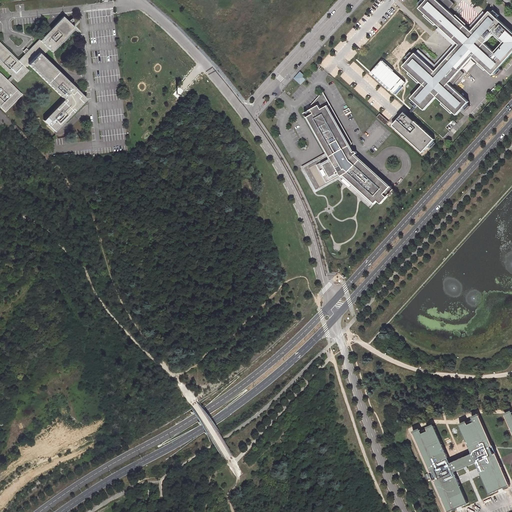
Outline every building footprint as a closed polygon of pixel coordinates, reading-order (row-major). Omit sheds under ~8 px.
[(486,15),(480,22),(474,29),(471,26),(468,29),(448,11),(436,0),(426,0),(419,8),(439,26),(460,45),(435,71),(415,53),(403,67),(423,85),(411,98),(425,110),(437,97),(457,115),(469,102),(448,84),(473,57),(493,75),(511,54),(511,31),(490,12),(486,15)] [(436,0),(448,11),(455,4),(450,0),(436,0)] [(483,12),(471,26),(474,29),(480,22),(486,15),(483,12)] [(7,80),(0,73),(0,105),(6,112),(22,95),(9,83),(13,78),(18,82),(29,70),(25,67),(27,64),(64,99),(44,121),(56,132),(87,98),(42,57),(49,49),(53,53),(76,28),(64,17),(41,41),(39,39),(19,61),(0,42),(0,64),(11,75),(7,80)] [(414,20),(399,38),(415,53),(419,49),(421,52),(425,48),(423,45),(428,39),(430,41),(432,37),(414,20)] [(402,65),(403,67),(415,53),(399,38),(386,26),(379,34),(381,36),(376,42),(385,50),(383,52),(400,67),(402,65)] [(460,45),(439,26),(436,30),(453,45),(435,65),(421,52),(419,49),(415,53),(435,71),(460,45)] [(383,61),(372,72),(396,95),(407,83),(383,61)] [(300,74),(296,79),(301,83),(305,78),(300,74)] [(378,201),(382,204),(395,190),(391,187),(355,155),(356,155),(356,154),(356,153),(355,152),(353,153),(349,147),(350,146),(327,107),(329,106),(322,94),(308,108),(310,111),(303,115),(306,120),(308,118),(329,154),(330,157),(306,172),(317,191),(342,177),(344,175),(373,202),(376,204),(378,201)] [(406,113),(393,126),(423,154),(435,140),(406,113)] [(330,157),(329,154),(304,169),(306,172),(330,157)] [(344,175),(342,177),(371,204),(373,202),(344,175)] [(472,453),(476,462),(490,493),(510,484),(479,413),(472,418),(473,421),(468,423),(467,420),(460,424),(472,453)] [(468,502),(455,472),(451,463),(434,425),(427,427),(428,429),(423,432),(421,428),(413,431),(449,511),(468,502)] [(472,453),(451,463),(455,472),(476,462),(472,453)]
